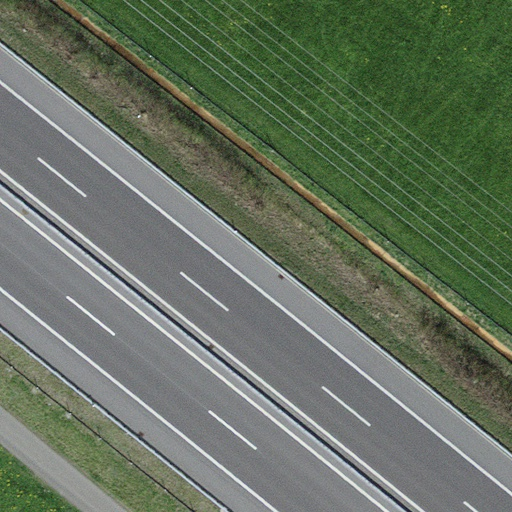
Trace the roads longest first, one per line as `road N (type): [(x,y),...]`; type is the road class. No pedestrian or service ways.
road 1 (motorway): [(475,511),(0,129)]
road 2 (motorway): [(0,245),(331,511)]
road 3 (unclassified): [(0,425),(104,511)]
